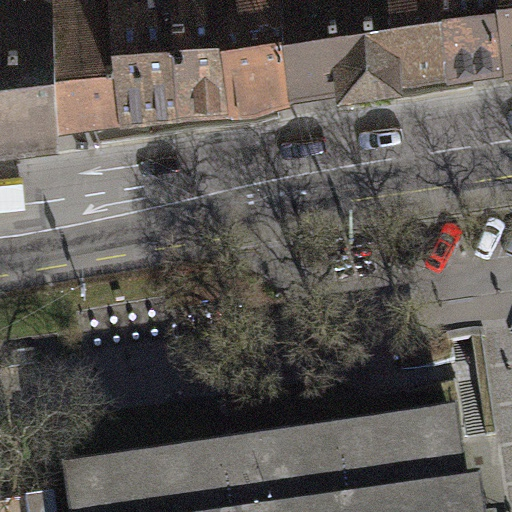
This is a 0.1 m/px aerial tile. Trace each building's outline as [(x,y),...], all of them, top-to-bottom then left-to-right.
[(0,0),(0,106),(66,99),(61,0),(0,0)] [(61,0),(66,99),(123,93),(116,0),(61,0)] [(116,0),(123,93),(175,84),(171,0),(116,0)] [(229,77),(224,0),(171,0),(175,84),(229,77)] [(224,0),(229,77),(288,67),(286,0),(224,0)] [(286,0),(288,67),(371,55),(368,0),(286,0)] [(368,0),(371,55),(445,43),(443,0),(368,0)] [(443,0),(445,43),(502,34),(501,0),(443,0)] [(511,32),(511,0),(501,0),(502,34),(511,32)] [(70,488),(73,511),(466,511),(456,440),(455,433),(70,488)]
